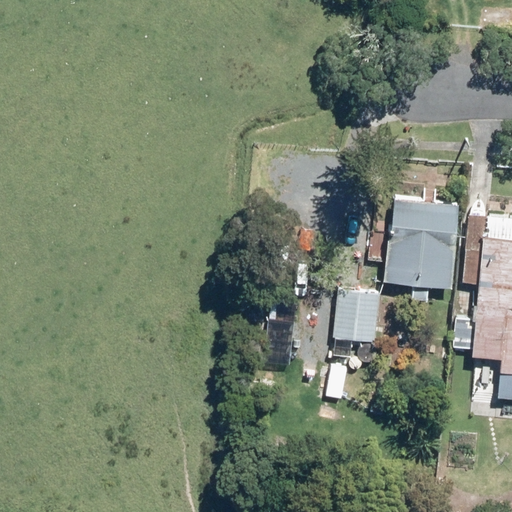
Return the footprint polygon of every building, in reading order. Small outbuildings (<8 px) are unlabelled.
[(453,287),(459,205),(392,199),(387,282),(414,284),(413,298),(428,299),(429,285),(453,287)] [(511,372),(511,213),(489,211),(489,215),(470,213),(463,281),(480,283),(476,321),(457,319),(453,354),(462,355),(463,347),(474,348),(473,357),(503,360),(502,371),(511,372)] [(335,336),(357,338),(377,340),(380,293),(339,290),(335,336)] [(296,324),(298,303),(271,300),(269,321),(296,324)] [(357,338),(335,336),(330,336),(327,370),(354,372),(357,338)]
